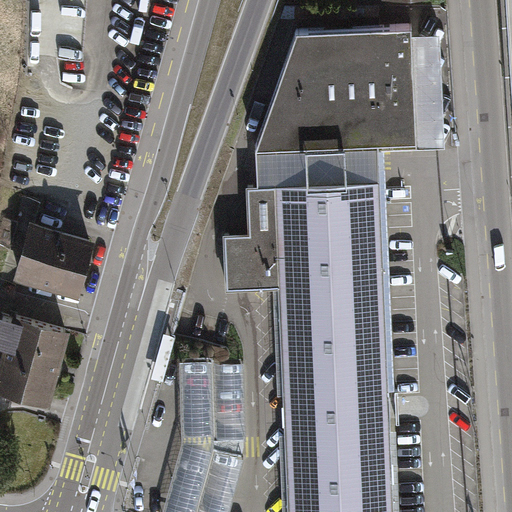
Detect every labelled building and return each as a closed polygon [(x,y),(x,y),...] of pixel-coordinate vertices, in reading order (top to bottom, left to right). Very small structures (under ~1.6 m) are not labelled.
[(87,0),(87,24),(111,25),(111,0),(87,0)] [(253,146),(413,139),(408,35),(408,25),(292,29),(253,146)] [(435,34),(408,35),(413,139),(253,146),(254,166),(255,188),(376,183),(374,162),(374,146),(441,143),(435,34)] [(255,188),(243,188),(245,237),(221,237),(224,290),(276,287),(284,511),(388,511),(376,183),(255,188)] [(11,283),(22,287),(26,276),(42,226),(47,210),(36,207),(11,283)] [(42,226),(26,276),(84,295),(100,244),(42,226)] [(9,387),(51,399),(72,327),(9,309),(0,341),(0,399),(5,401),(9,387)] [(159,360),(169,363),(177,333),(167,330),(159,360)] [(212,359),(181,360),(183,441),(163,511),(229,511),(243,456),(214,448),(215,445),(215,444),(215,440),(244,439),(242,361),(213,361),(212,359)]
